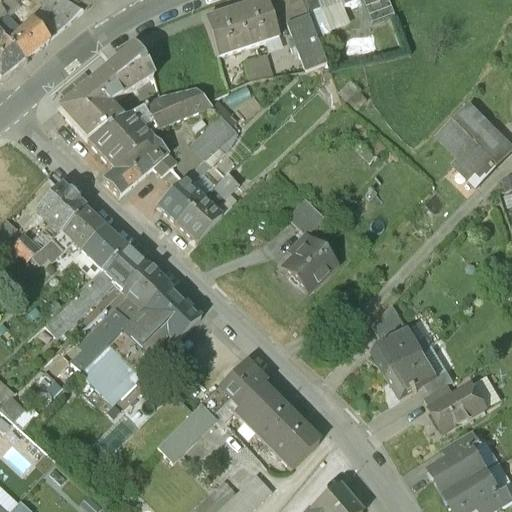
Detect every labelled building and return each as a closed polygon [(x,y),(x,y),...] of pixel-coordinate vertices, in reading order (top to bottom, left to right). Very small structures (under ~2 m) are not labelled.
[(8,0),(9,0),(0,4),(0,9),(5,19),(10,25),(36,0),(8,0)] [(81,16),(57,0),(51,0),(46,5),(68,26),(81,16)] [(274,0),(285,28),(306,20),(297,0),(274,0)] [(298,0),(305,16),(319,11),(315,1),(318,0),(298,0)] [(337,0),(318,0),(315,1),(319,11),(339,4),(337,0)] [(337,0),(339,4),(341,10),(365,0),(337,0)] [(265,2),(202,23),(215,60),(277,40),(265,2)] [(5,19),(0,23),(0,42),(1,41),(4,39),(3,38),(6,35),(7,36),(14,28),(10,25),(5,19)] [(306,20),(285,28),(304,76),(325,68),(306,20)] [(11,41),(6,46),(23,64),(48,43),(39,33),(30,22),(11,41)] [(54,38),(45,27),(39,33),(48,43),(54,38)] [(7,36),(6,35),(3,38),(4,39),(1,41),(6,46),(11,41),(7,36)] [(6,46),(1,41),(0,42),(0,82),(23,64),(6,46)] [(87,89),(107,109),(151,81),(134,55),(120,62),(87,89)] [(264,58),(243,64),(250,86),(272,82),(264,58)] [(70,111),(62,119),(86,145),(121,124),(107,109),(87,89),(66,107),(70,111)] [(195,94),(161,102),(141,112),(151,127),(154,130),(157,134),(211,112),(195,94)] [(121,124),(86,145),(112,174),(101,182),(119,200),(152,172),(161,180),(175,168),(144,134),(147,131),(151,127),(141,112),(134,116),(121,124)] [(510,156),(466,112),(436,142),(458,164),(453,168),(468,183),(467,185),(474,192),(510,156)] [(224,126),(189,158),(200,170),(234,137),(224,126)] [(216,168),(202,180),(213,193),(227,180),(216,168)] [(227,180),(213,193),(223,204),(238,191),(227,180)] [(202,204),(183,186),(157,211),(176,229),(202,204)] [(59,189),(35,214),(60,237),(64,233),(83,212),(59,189)] [(495,198),(502,218),(511,215),(511,196),(511,194),(495,198)] [(202,204),(176,229),(195,247),(221,221),(202,204)] [(304,205),(286,224),(295,233),(313,214),(304,205)] [(83,212),(64,233),(79,247),(85,253),(104,232),(83,212)] [(313,214),(295,233),(303,241),(322,223),(313,214)] [(5,223),(0,228),(0,245),(3,248),(16,234),(5,223)] [(85,253),(81,256),(101,275),(126,251),(104,232),(85,253)] [(60,237),(38,255),(45,263),(50,267),(71,247),(75,251),(79,247),(64,233),(60,237)] [(38,255),(22,240),(11,252),(25,266),(29,262),(38,255)] [(335,270),(309,245),(280,275),(305,300),(309,295),(311,297),(314,293),(313,292),(326,279),(328,281),(334,274),(332,273),(335,270)] [(126,251),(101,275),(112,285),(123,294),(146,269),(126,251)] [(38,255),(29,262),(38,270),(45,263),(38,255)] [(101,275),(81,256),(71,265),(92,284),(101,275)] [(123,294),(122,295),(129,302),(96,335),(109,347),(117,339),(122,335),(142,315),(167,289),(168,288),(146,269),(123,294)] [(92,284),(59,315),(70,328),(108,291),(107,290),(112,285),(101,275),(92,284)] [(167,289),(142,315),(150,323),(165,337),(190,312),(167,289)] [(391,309),(371,330),(383,350),(406,336),(391,309)] [(165,337),(174,347),(200,322),(190,312),(165,337)] [(142,315),(122,335),(128,341),(130,344),(150,323),(142,315)] [(109,347),(79,377),(77,379),(110,412),(174,347),(165,337),(150,323),(130,344),(128,341),(123,346),(117,339),(109,347)] [(96,335),(95,334),(88,342),(93,346),(70,368),(79,377),(109,347),(96,335)] [(128,341),(122,335),(117,339),(123,346),(128,341)] [(383,350),(372,357),(386,381),(422,359),(408,335),(383,350)] [(422,359),(386,381),(400,404),(412,397),(413,398),(417,395),(416,395),(423,391),(437,383),(436,382),(422,359)] [(266,387),(245,365),(218,392),(229,403),(238,412),(239,413),(240,412),(261,390),(264,387),(265,388),(266,387)] [(437,383),(423,391),(429,401),(447,391),(452,387),(445,376),(436,382),(437,383)] [(261,390),(240,412),(239,413),(238,412),(233,417),(291,474),(318,447),(261,390)] [(429,401),(423,405),(429,416),(453,401),(447,391),(429,401)] [(453,401),(429,416),(444,439),(484,416),(470,391),(453,401)] [(229,403),(218,392),(200,410),(211,421),(229,403)] [(3,411),(20,426),(30,415),(13,400),(3,411)] [(216,425),(211,421),(200,410),(156,454),(172,469),(216,425)] [(473,436),(442,454),(448,465),(471,451),(472,453),(480,448),(473,436)] [(472,453),(471,451),(448,465),(430,476),(444,500),(485,475),(472,453)] [(485,475),(444,500),(451,511),(478,511),(499,499),(499,498),(485,475)] [(254,511),(271,496),(255,480),(235,500),(223,487),(196,511),(254,511)] [(357,511),(339,490),(312,511),(357,511)] [(499,499),(478,511),(501,511),(511,505),(511,501),(507,494),(499,498),(499,499)]
